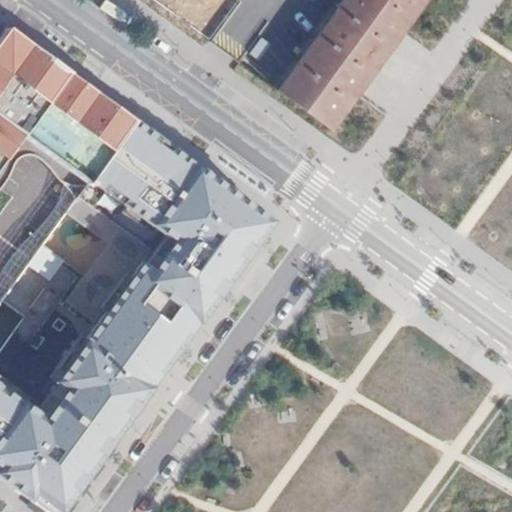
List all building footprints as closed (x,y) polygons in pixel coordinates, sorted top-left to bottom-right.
[(184,0),(175,17),(216,41),(239,0),(184,0)] [(425,0),(345,0),(279,92),(332,131),(425,0)] [(88,182),(132,122),(63,70),(1,25),(0,26),(0,163),(22,134),(88,182)] [(155,242),(110,305),(175,353),(270,222),(132,122),(88,182),(82,190),(155,242)] [(60,290),(49,282),(35,302),(45,310),(60,290)] [(100,317),(166,365),(175,353),(110,305),(100,317)] [(59,511),(166,365),(100,317),(55,377),(66,385),(46,412),(7,385),(0,378),(0,480),(44,511),(59,511)]
